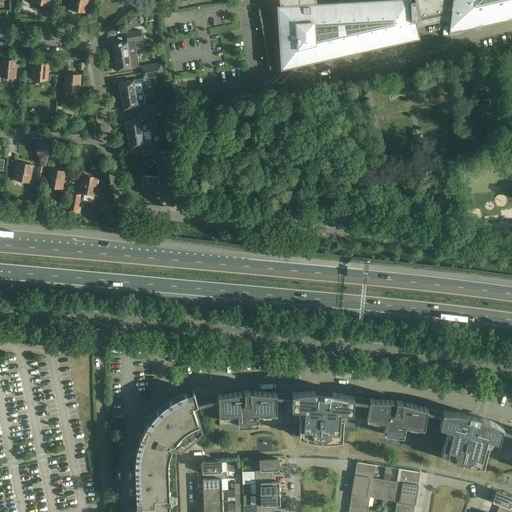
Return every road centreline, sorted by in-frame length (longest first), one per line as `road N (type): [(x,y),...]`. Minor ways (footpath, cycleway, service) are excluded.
road 1 (motorway): [(511,295),(0,244)]
road 2 (motorway): [(0,272),(511,320)]
road 3 (residential): [(310,344),(97,319),(0,317)]
road 4 (residential): [(511,249),(207,212)]
road 5 (residential): [(306,379),(203,380),(165,393),(137,417),(125,447),(124,511)]
road 6 (residential): [(511,415),(325,379)]
road 7 (residential): [(511,372),(328,346)]
road 8 (residential): [(109,141),(85,46),(0,39)]
road 9 (unclassified): [(194,210),(128,201),(109,141)]
road 10 (residential): [(338,511),(344,477),(321,464),(296,471),(297,511)]
